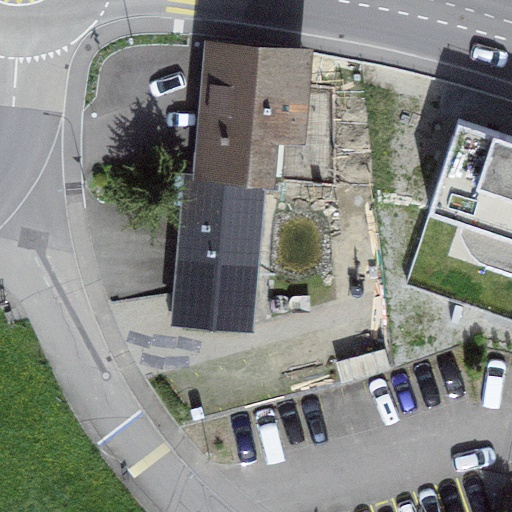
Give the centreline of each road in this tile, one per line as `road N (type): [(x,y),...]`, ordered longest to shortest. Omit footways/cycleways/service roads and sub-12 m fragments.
road 1 (residential): [(0,205),(25,232),(73,351),(123,433),(190,511)]
road 2 (unclassified): [(0,150),(19,81),(27,0)]
road 3 (secondary): [(511,34),(380,0)]
